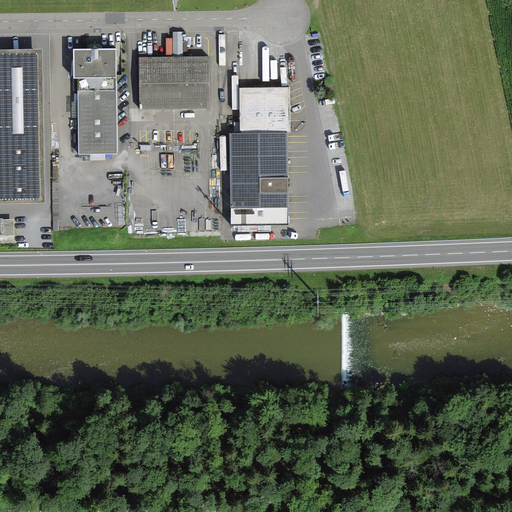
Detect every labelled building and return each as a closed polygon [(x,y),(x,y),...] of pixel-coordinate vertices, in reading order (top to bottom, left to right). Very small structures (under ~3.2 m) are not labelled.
[(42,51),(0,51),(0,201),(44,201),(42,51)] [(117,51),(76,51),(78,154),(119,153),(117,51)] [(175,60),(142,61),(143,105),(175,104),(175,60)] [(207,60),(175,60),(175,104),(207,104),(207,60)] [(289,132),(289,89),(242,90),(242,135),(233,135),(234,221),(288,221),(286,132),(289,132)] [(0,235),(15,236),(15,218),(0,218),(0,235)]
